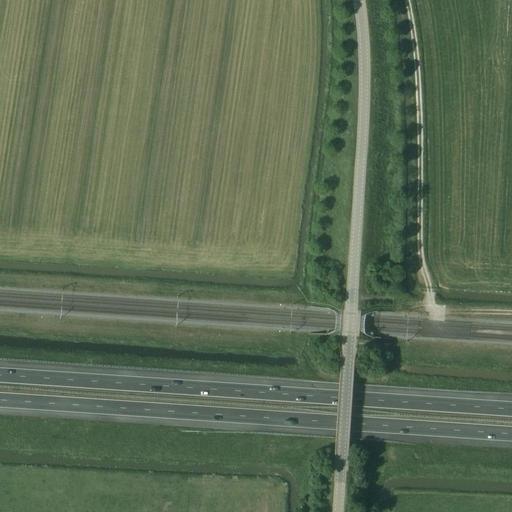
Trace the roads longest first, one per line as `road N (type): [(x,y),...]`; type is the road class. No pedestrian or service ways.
road 1 (unclassified): [(337,511),(368,101),(361,0)]
road 2 (motorway): [(0,400),(511,434)]
road 3 (motorway): [(511,410),(0,376)]
